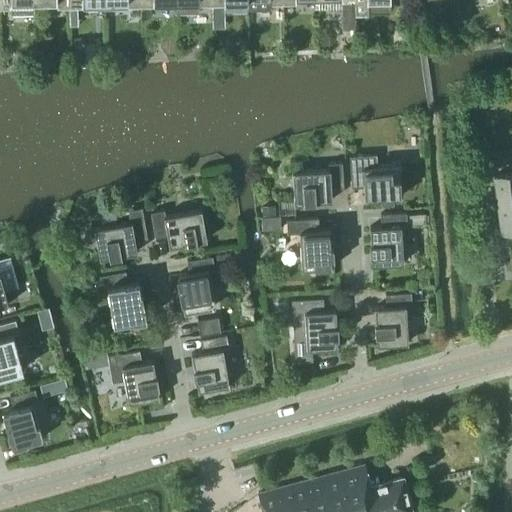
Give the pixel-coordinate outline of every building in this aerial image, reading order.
[(0,0),(0,8),(12,8),(12,16),(34,16),(34,3),(33,0),(0,0)] [(369,13),(368,9),(389,9),(389,0),(353,0),(354,3),(354,13),(369,13)] [(225,5),(213,5),(213,25),(226,25),(225,5)] [(78,7),(70,7),(70,19),(78,19),(78,7)] [(376,153),(349,155),(351,186),(364,185),(364,197),(402,195),(400,164),(377,165),(376,153)] [(329,168),(292,170),(294,202),(332,199),(331,188),(343,187),(342,161),(328,162),(329,168)] [(511,172),(494,174),(502,233),(511,231),(511,172)] [(283,225),(282,204),(265,205),(266,225),(283,225)] [(130,220),(94,227),(100,257),(137,251),(135,240),(147,237),(142,206),(128,209),(130,220)] [(164,208),(151,211),(155,236),(167,234),(169,245),(206,239),(201,208),(165,214),(164,208)] [(381,225),(369,226),(372,263),(403,261),(401,225),(407,225),(406,211),(380,213),(381,225)] [(318,217),(286,219),(287,232),(299,231),(301,268),(333,266),(330,228),(319,229),(318,217)] [(189,271),(178,273),(184,310),(215,305),(209,269),(214,268),(212,255),(187,259),(189,271)] [(125,270),(94,275),(99,302),(110,300),(115,323),(145,317),(139,280),(127,282),(125,270)] [(0,305),(8,303),(0,273),(0,305)] [(386,305),(374,306),(377,343),(408,341),(406,305),(412,305),(411,291),(385,292),(386,305)] [(291,298),(293,325),(295,361),(313,360),(312,347),(338,346),(335,308),(324,309),(323,296),(291,298)] [(222,331),(220,316),(199,320),(202,335),(222,331)] [(0,374),(23,368),(13,333),(19,331),(15,318),(0,322),(0,374)] [(203,350),(191,352),(198,389),(229,384),(222,348),(228,347),(226,333),(201,338),(203,350)] [(139,349),(114,353),(107,354),(112,382),(125,379),(128,401),(159,396),(153,359),(141,361),(139,349)] [(91,354),(84,356),(85,367),(93,366),(91,354)] [(66,378),(42,385),(45,396),(69,389),(66,378)] [(13,406),(2,410),(12,446),(42,438),(32,402),(38,401),(35,388),(10,395),(13,406)] [(403,511),(412,510),(403,475),(370,484),(365,463),(339,470),(349,511),(403,511)] [(349,511),(339,470),(258,491),(263,511),(349,511)]
